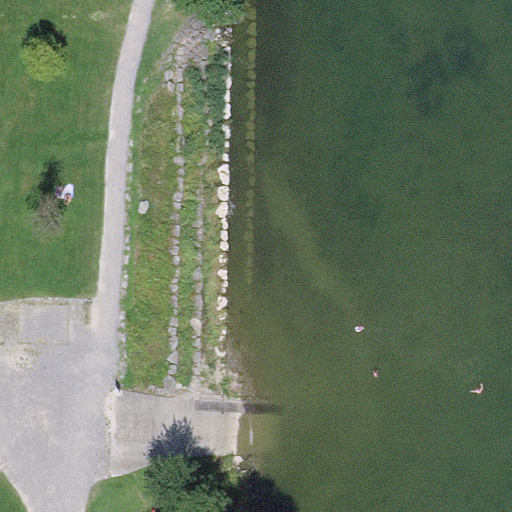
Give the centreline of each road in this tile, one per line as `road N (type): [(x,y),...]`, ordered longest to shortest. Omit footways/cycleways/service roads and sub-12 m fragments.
road 1 (track): [(57,444),(109,314),(132,69),(150,0)]
road 2 (track): [(57,444),(288,435)]
road 3 (track): [(58,511),(57,444),(0,386)]
